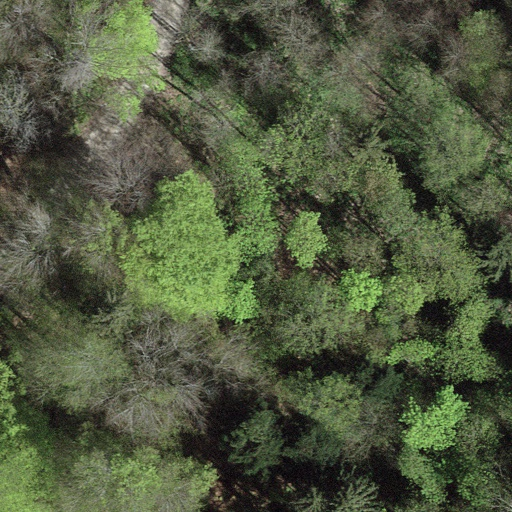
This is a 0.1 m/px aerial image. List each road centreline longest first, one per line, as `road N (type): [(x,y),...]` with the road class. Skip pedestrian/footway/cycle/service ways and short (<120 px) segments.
road 1 (track): [(0,283),(139,78),(168,0)]
road 2 (track): [(28,248),(11,0)]
